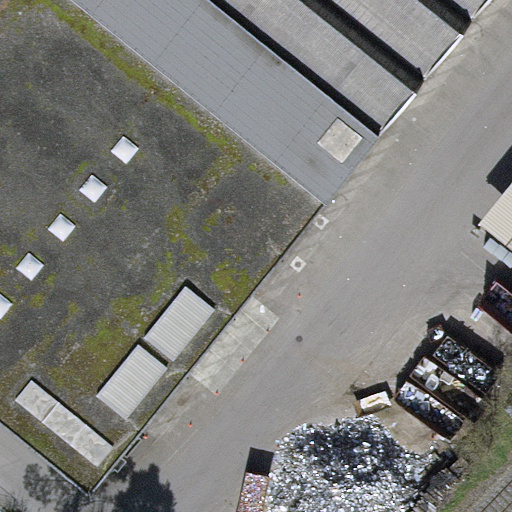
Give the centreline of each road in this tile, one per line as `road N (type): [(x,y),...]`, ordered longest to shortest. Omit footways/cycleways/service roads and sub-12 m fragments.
road 1 (unknown): [(164,511),(187,498),(371,271),(511,81)]
road 2 (unknown): [(0,447),(101,511)]
